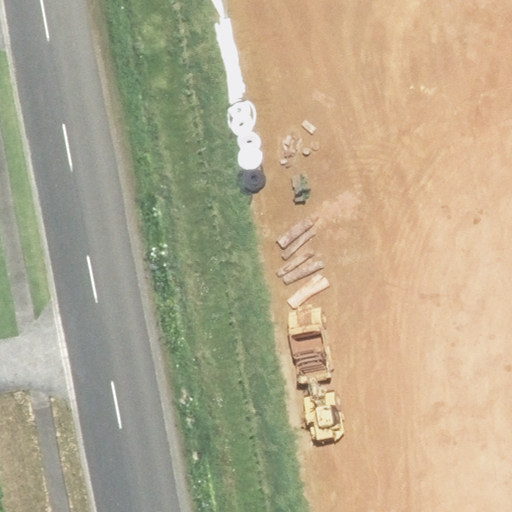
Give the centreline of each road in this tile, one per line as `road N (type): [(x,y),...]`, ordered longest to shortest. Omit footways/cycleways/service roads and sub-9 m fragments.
road 1 (residential): [(131,511),(39,0)]
road 2 (track): [(511,307),(502,320),(491,511)]
